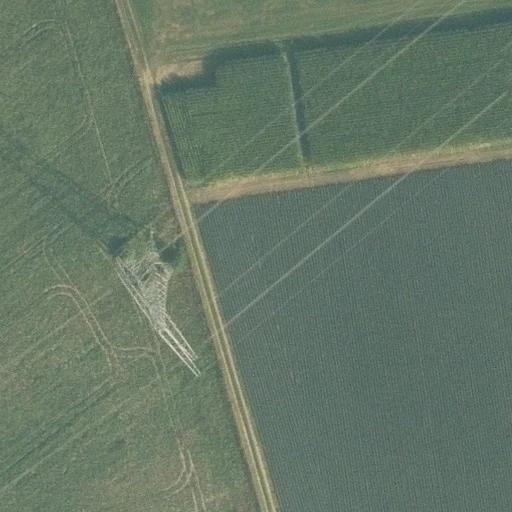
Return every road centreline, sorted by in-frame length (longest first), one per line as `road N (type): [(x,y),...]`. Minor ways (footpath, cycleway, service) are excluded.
road 1 (track): [(135,36),(266,511)]
road 2 (track): [(511,9),(135,36)]
